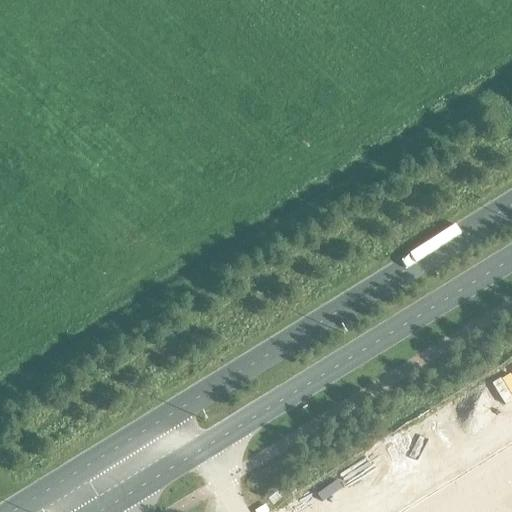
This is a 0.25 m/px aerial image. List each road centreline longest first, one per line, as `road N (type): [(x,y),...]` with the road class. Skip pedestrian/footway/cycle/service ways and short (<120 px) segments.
road 1 (tertiary): [(511,204),(11,511)]
road 2 (tertiary): [(99,511),(511,258)]
